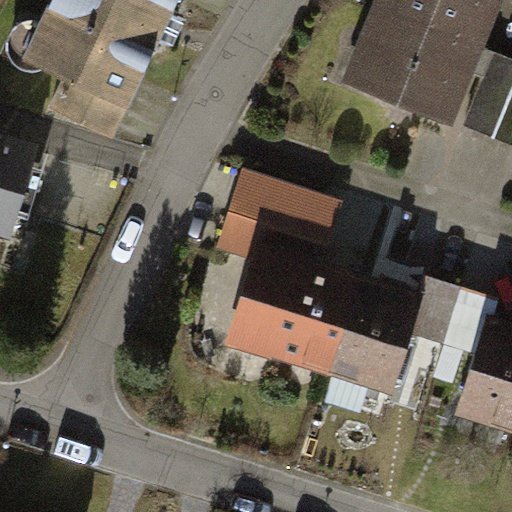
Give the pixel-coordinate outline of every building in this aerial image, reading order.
[(57,0),(31,55),(130,104),(159,43),(170,48),(184,19),(170,12),(175,0),(57,0)] [(389,0),(389,3),(492,42),(508,0),(389,0)] [(389,3),(362,73),(465,112),(492,42),(389,3)] [(511,65),(506,63),(481,133),(511,143),(511,65)] [(130,107),(70,77),(55,107),(115,137),(130,107)] [(0,136),(0,225),(16,230),(39,148),(0,136)] [(342,279),(264,252),(233,343),(310,370),(342,279)] [(419,306),(342,279),(310,370),(387,397),(419,306)] [(497,313),(428,289),(412,336),(481,360),(497,313)] [(511,342),(496,337),(469,416),(511,431),(511,342)]
